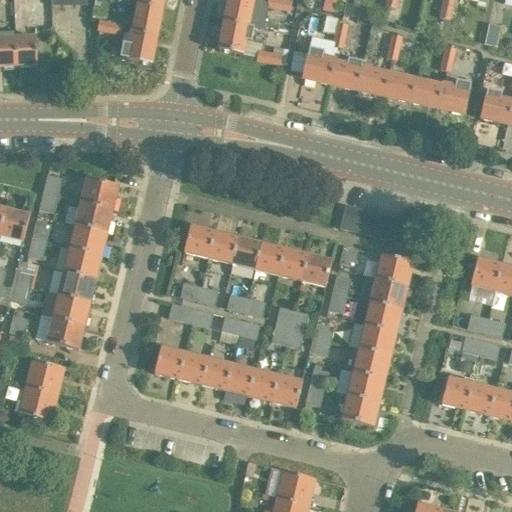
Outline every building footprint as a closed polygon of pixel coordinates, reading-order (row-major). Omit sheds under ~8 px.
[(163,0),(139,0),(138,7),(161,12),(163,0)] [(247,0),(228,0),(224,24),(248,28),(253,1),(247,0)] [(278,12),(280,1),(275,0),(267,0),(266,9),(278,12)] [(333,16),(336,0),(326,0),(324,13),(333,16)] [(396,10),(398,0),(386,0),(385,8),(396,10)] [(453,11),(455,0),(443,0),(441,8),(453,11)] [(290,14),(292,3),(280,1),(278,12),(290,14)] [(345,5),(342,16),(358,19),(360,8),(345,5)] [(161,12),(138,7),(133,33),(125,32),(125,33),(156,39),(161,12)] [(450,22),(453,11),(441,8),(439,20),(450,22)] [(105,35),(107,24),(99,22),(97,33),(105,35)] [(248,28),(224,24),(219,51),(245,56),(245,55),(242,54),(248,28)] [(123,27),(115,25),(113,37),(121,38),(123,27)] [(346,35),(348,27),(337,25),(335,33),(346,35)] [(496,49),(500,28),(488,26),(484,46),(496,49)] [(376,37),(377,30),(369,28),(367,36),(376,37)] [(156,39),(125,33),(122,50),(127,51),(125,62),(151,67),(156,39)] [(399,51),(402,39),(391,37),(388,48),(399,51)] [(36,39),(12,40),(13,69),(37,68),(36,39)] [(12,40),(0,40),(0,69),(13,69),(12,40)] [(343,51),(344,43),(333,40),(331,48),(343,51)] [(397,63),(399,51),(388,48),(385,60),(397,63)] [(454,59),(455,51),(444,49),(442,56),(454,59)] [(264,65),(266,53),(258,52),(256,63),(264,65)] [(329,87),(334,62),(336,56),(322,53),(321,59),(307,56),(301,81),(329,87)] [(279,68),(282,56),(274,55),(272,66),(279,68)] [(334,62),(329,87),(356,93),(361,70),(335,64),(335,62),(334,62)] [(450,75),(452,67),(441,64),(439,72),(450,75)] [(361,70),(356,93),(383,99),(388,76),(361,70)] [(415,82),(388,76),(383,99),(410,105),(415,82)] [(442,88),(415,82),(410,105),(437,111),(442,88)] [(450,90),(442,88),(437,111),(464,117),(470,92),(460,89),(461,84),(451,82),(450,90)] [(507,126),(511,103),(485,97),(479,120),(507,126)] [(46,177),(42,195),(57,198),(61,181),(46,177)] [(80,204),(112,212),(118,188),(86,180),(80,204)] [(57,198),(42,195),(38,212),(53,216),(57,198)] [(112,212),(80,204),(74,227),(107,235),(112,212)] [(352,234),(358,210),(345,206),(339,231),(352,234)] [(364,237),(371,213),(358,210),(352,234),(364,237)] [(5,211),(0,232),(0,238),(23,244),(29,217),(5,211)] [(383,216),(371,213),(364,237),(377,240),(383,216)] [(383,216),(377,240),(390,243),(396,219),(383,216)] [(409,223),(396,219),(390,243),(404,247),(409,223)] [(409,223),(404,247),(417,250),(423,226),(409,223)] [(31,241),(46,245),(50,228),(35,224),(31,241)] [(74,227),(68,251),(101,259),(107,235),(74,227)] [(207,261),(214,234),(190,228),(183,255),(207,261)] [(237,240),(214,234),(207,261),(231,266),(237,240)] [(260,246),(237,240),(231,266),(254,272),(260,246)] [(46,245),(31,241),(27,259),(42,263),(46,245)] [(260,246),(254,272),(277,278),(284,251),(260,246)] [(357,251),(343,248),(338,266),(353,270),(357,251)] [(101,259),(68,251),(63,274),(95,282),(101,259)] [(284,251),(277,278),(301,284),(307,257),(284,251)] [(331,263),(307,257),(301,284),(325,289),(331,263)] [(381,257),(375,281),(407,289),(413,265),(381,257)] [(494,293),(501,267),(477,261),(470,287),(494,293)] [(511,269),(501,267),(494,293),(511,297),(511,269)] [(15,272),(12,286),(30,291),(34,276),(15,272)] [(95,282),(63,274),(57,297),(90,305),(95,282)] [(335,278),(331,295),(346,299),(351,281),(335,278)] [(407,289),(375,281),(369,304),(402,312),(407,289)] [(197,304),(200,289),(183,285),(179,300),(197,304)] [(30,291),(12,286),(8,301),(26,305),(30,291)] [(200,289),(197,304),(215,309),(218,294),(200,289)] [(346,299),(331,295),(327,313),(342,317),(346,299)] [(57,297),(51,321),(84,329),(90,305),(57,297)] [(243,316),(247,301),(229,297),(226,312),(243,316)] [(265,305),(247,301),(243,316),(261,320),(265,305)] [(369,304),(363,328),(396,336),(402,312),(369,304)] [(191,327),(195,312),(171,306),(167,321),(191,327)] [(279,310),(275,327),(289,331),(293,313),(279,310)] [(195,312),(191,327),(209,331),(213,316),(195,312)] [(293,313),(289,331),(304,334),(308,317),(293,313)] [(484,336),(488,321),(470,316),(466,331),(484,336)] [(12,317),(8,335),(23,339),(27,321),(12,317)] [(238,338),(242,323),(224,319),(221,334),(238,338)] [(84,329),(51,321),(45,345),(78,352),(84,329)] [(505,325),(488,321),(484,336),(502,340),(505,325)] [(242,323),(238,338),(256,343),(259,328),(242,323)] [(312,340),(330,344),(334,330),(316,325),(312,340)] [(396,336),(363,328),(352,325),(346,349),(358,351),(390,359),(396,336)] [(289,331),(275,327),(270,345),(285,348),(289,331)] [(289,331),(285,348),(300,352),(304,334),(289,331)] [(7,346),(28,351),(30,342),(9,336),(7,346)] [(478,358),(482,343),(464,339),(461,354),(478,358)] [(330,344),(312,340),(309,354),(327,359),(330,344)] [(500,347),(482,343),(478,358),(496,362),(500,347)] [(178,382),(184,355),(160,349),(154,376),(178,382)] [(358,351),(352,374),(385,382),(390,359),(358,351)] [(184,355),(178,382),(201,388),(208,361),(184,355)] [(208,361),(201,388),(224,393),(231,366),(208,361)] [(31,362),(24,388),(57,396),(64,370),(31,362)] [(231,366),(224,393),(248,399),(254,372),(231,366)] [(308,388),(323,392),(328,374),(313,370),(308,388)] [(278,378),(254,372),(248,399),(271,405),(278,378)] [(385,382),(352,374),(346,398),(379,406),(385,382)] [(302,384),(278,378),(271,405),(295,411),(302,384)] [(465,413),(472,386),(448,380),(441,407),(465,413)] [(472,386),(465,413),(488,418),(495,392),(472,386)] [(57,396),(24,388),(18,415),(50,423),(57,396)] [(323,392),(308,388),(304,406),(319,410),(323,392)] [(511,395),(495,392),(488,418),(511,424),(511,423),(511,395)] [(379,406),(346,398),(340,422),(373,430),(379,406)] [(6,414),(0,417),(0,421),(2,426),(10,422),(6,414)] [(282,473),(276,500),(309,508),(315,481),(282,473)] [(307,511),(309,508),(276,500),(272,511),(307,511)]
